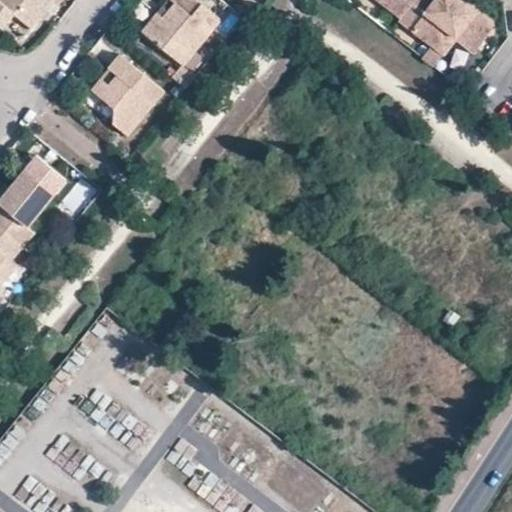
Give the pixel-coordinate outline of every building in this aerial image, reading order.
[(0,0),(0,18),(6,24),(16,11),(34,25),(54,0),(0,0)] [(198,0),(171,0),(175,3),(164,17),(156,10),(140,29),(183,65),(221,19),(198,0)] [(171,0),(163,0),(156,10),(164,17),(175,3),(171,0)] [(379,0),(401,17),(414,0),(379,0)] [(414,0),(401,17),(399,20),(433,46),(451,22),(481,45),(492,30),(495,27),(491,24),(460,0),(414,0)] [(475,52),(481,45),(451,22),(433,46),(444,54),(456,38),(475,52)] [(120,55),(109,68),(117,75),(100,96),(114,108),(113,124),(128,136),(164,91),(120,55)] [(92,89),(100,96),(117,75),(109,68),(92,89)] [(0,199),(0,228),(17,242),(22,247),(35,231),(28,226),(68,181),(38,155),(11,186),(0,199)] [(0,186),(0,199),(11,186),(5,181),(0,186)] [(17,242),(0,228),(0,262),(6,255),(17,242)] [(0,286),(18,265),(6,255),(0,262),(0,286)]
